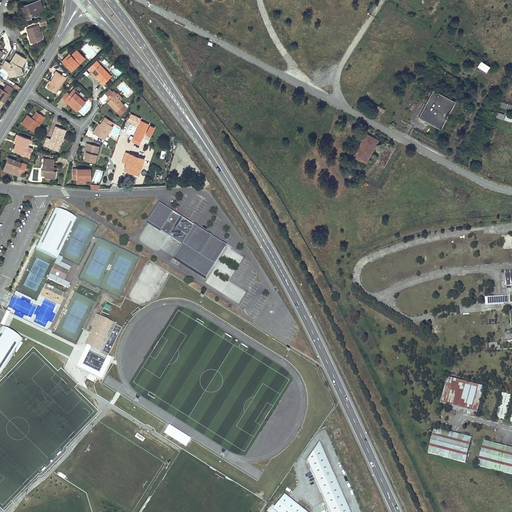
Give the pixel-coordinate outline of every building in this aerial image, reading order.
[(39,0),(36,0),(21,5),(26,19),(31,18),(30,16),(34,15),(34,17),(39,15),(39,13),(43,12),(39,0)] [(30,36),(32,42),(42,39),(38,25),(26,29),(28,36),(30,36)] [(73,68),(84,58),(76,49),(70,55),(66,59),(64,57),(60,61),(68,69),(71,65),(73,68)] [(26,59),(16,53),(10,63),(5,60),(0,67),(5,70),(8,70),(9,72),(11,72),(12,77),(22,75),(21,67),(26,59)] [(480,60),(477,66),(486,72),(490,65),(480,60)] [(110,76),(99,63),(91,71),(96,76),(100,80),(98,81),(101,84),(110,76)] [(48,83),(46,87),(55,92),(65,76),(55,70),(52,74),(54,74),(50,80),(48,83)] [(9,94),(0,88),(0,100),(3,103),(9,94)] [(78,93),(72,88),(67,93),(63,98),(62,99),(67,103),(69,100),(78,108),(84,101),(80,97),(83,94),(79,91),(78,93)] [(106,101),(119,114),(123,110),(123,108),(121,105),(122,103),(119,99),(122,97),(116,91),(115,93),(112,90),(107,95),(110,98),(107,100),(106,101)] [(440,129),(455,101),(433,90),(418,117),(440,129)] [(78,108),(69,100),(67,103),(76,111),(78,108)] [(34,119),(39,113),(34,110),(30,117),(34,119)] [(30,117),(26,114),(20,123),(34,132),(44,116),(39,113),(34,119),(30,117)] [(103,139),(112,125),(102,119),(99,123),(96,129),(94,128),(92,131),(103,139)] [(139,145),(149,124),(140,120),(130,141),(139,145)] [(61,137),(65,128),(55,125),(50,138),(46,137),(43,145),(47,146),(47,145),(58,148),(59,148),(60,145),(59,145),(60,140),(61,137)] [(14,151),(24,155),(28,156),(32,147),(27,146),(30,138),(17,133),(14,141),(16,142),(17,142),(16,147),(14,151)] [(366,163),(378,140),(365,133),(353,156),(366,163)] [(93,161),(98,145),(86,142),(84,147),(86,147),(84,153),(83,158),(93,161)] [(126,152),(122,162),(126,163),(124,166),(126,167),(125,169),(138,173),(144,159),(126,152)] [(23,171),(26,164),(7,156),(3,167),(9,169),(14,171),(13,172),(12,173),(16,175),(18,171),(18,169),(23,171)] [(53,166),(53,159),(43,158),(41,168),(40,168),(40,174),(43,174),(45,176),(48,177),(50,176),(50,174),(55,174),(55,169),(52,169),(53,166)] [(79,168),(71,168),(71,178),(76,178),(86,178),(90,178),(90,167),(82,167),(82,166),(79,166),(79,168)] [(126,167),(124,166),(123,169),(138,175),(138,173),(125,169),(126,167)] [(158,203),(146,222),(168,236),(169,233),(183,242),(181,244),(173,258),(205,278),(226,246),(158,203)] [(36,249),(56,259),(57,257),(58,255),(76,219),(55,209),(36,249)] [(169,233),(168,236),(181,244),(183,242),(169,233)] [(54,265),(47,278),(67,288),(69,283),(62,279),(66,270),(68,271),(70,267),(60,262),(61,260),(57,257),(56,259),(53,264),(54,265)] [(511,273),(503,275),(503,280),(506,280),(506,287),(511,286),(511,273)] [(112,322),(96,314),(91,326),(94,327),(85,345),(87,345),(90,347),(98,351),(112,322)] [(122,328),(115,324),(101,352),(107,355),(108,356),(122,328)] [(3,328),(0,331),(0,372),(21,339),(3,328)] [(111,357),(108,356),(107,355),(105,360),(106,360),(99,373),(81,364),(88,351),(90,347),(87,345),(84,351),(78,363),(66,363),(101,379),(111,357)] [(88,351),(81,364),(99,373),(106,360),(105,360),(88,351)] [(478,414),(485,388),(448,378),(441,404),(478,414)] [(507,421),(511,400),(511,395),(501,393),(495,418),(507,421)] [(191,438),(169,424),(164,432),(186,446),(191,438)] [(464,462),(471,438),(435,428),(428,453),(464,462)] [(511,474),(511,448),(484,441),(478,466),(511,474)] [(349,511),(319,442),(307,461),(329,511),(349,511)] [(305,511),(284,495),(273,510),(275,511),(305,511)]
